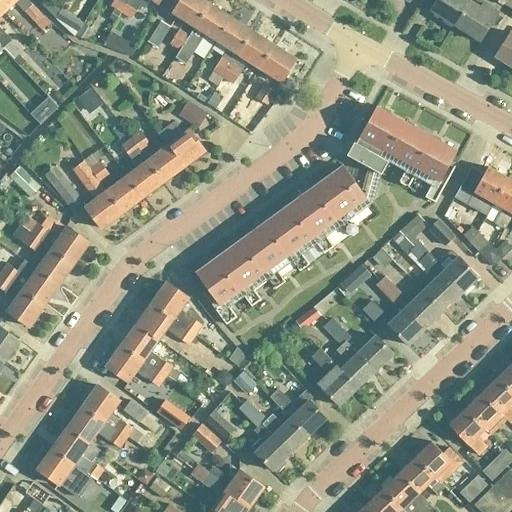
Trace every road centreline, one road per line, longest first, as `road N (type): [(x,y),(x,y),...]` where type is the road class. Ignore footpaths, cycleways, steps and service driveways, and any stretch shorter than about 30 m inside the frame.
road 1 (unclassified): [(0,444),(128,264),(309,133),(358,47)]
road 2 (unclassified): [(298,511),(511,306)]
road 3 (unclassified): [(511,129),(358,47)]
